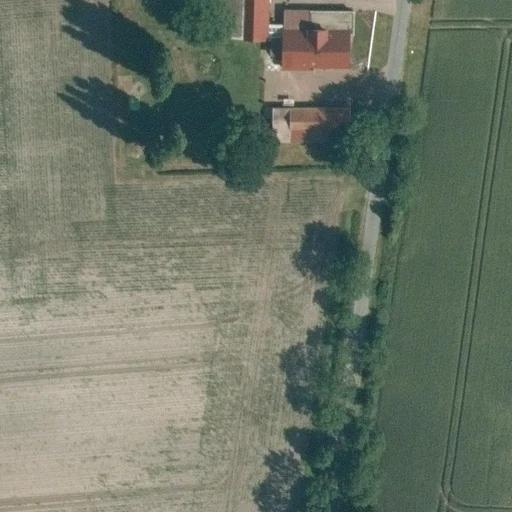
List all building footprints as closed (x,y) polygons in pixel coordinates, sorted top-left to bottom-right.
[(212,0),(211,34),(235,35),(236,0),(212,0)] [(262,37),(263,0),(236,0),(235,35),(262,37)] [(278,28),(346,28),(346,9),(278,9),(278,28)] [(346,28),(278,28),(279,67),(346,66),(346,28)] [(341,106),(268,106),(268,141),(341,140),(341,106)]
